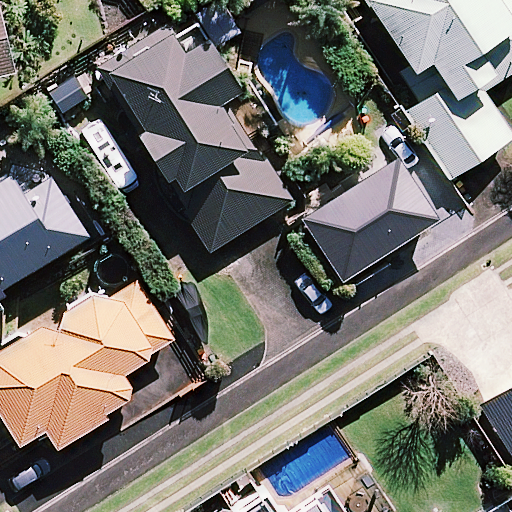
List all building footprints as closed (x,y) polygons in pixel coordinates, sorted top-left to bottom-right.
[(511,0),(365,0),(410,64),(387,80),(455,176),(511,135),(511,133),(483,92),(511,71),(511,0)] [(98,72),(177,190),(170,195),(209,253),(216,249),(289,199),(223,100),(241,87),(212,45),(239,27),(223,3),(177,34),(170,24),(98,72)] [(0,73),(13,71),(0,16),(0,73)] [(88,234),(40,157),(0,182),(0,296),(4,294),(0,288),(88,234)] [(173,338),(130,270),(0,351),(0,413),(20,444),(46,428),(57,446),(137,396),(121,371),(173,338)] [(511,379),(484,398),(511,441),(511,379)] [(340,511),(325,489),(290,511),(277,511),(264,492),(233,511),(340,511)]
